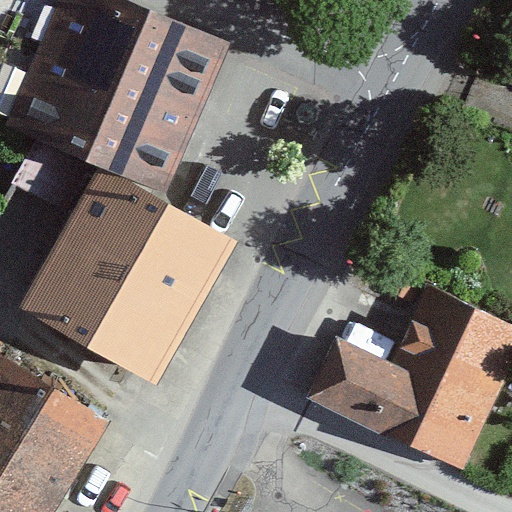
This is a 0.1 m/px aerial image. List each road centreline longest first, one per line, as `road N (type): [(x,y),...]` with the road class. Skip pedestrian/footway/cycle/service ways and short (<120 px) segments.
road 1 (tertiary): [(168,511),(382,100)]
road 2 (unclassified): [(382,100),(176,0)]
